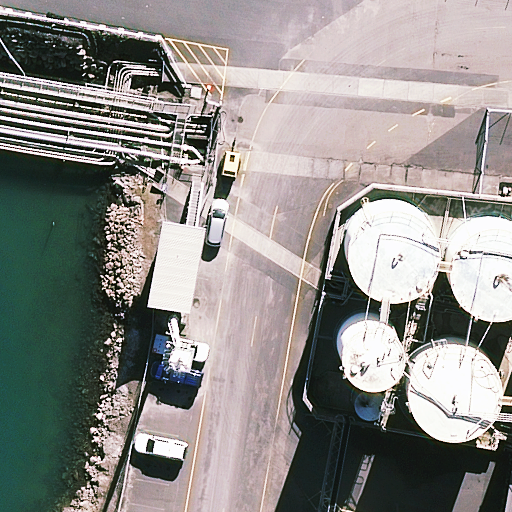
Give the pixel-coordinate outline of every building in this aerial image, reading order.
[(356,284),(367,292),(380,297),(394,297),(407,292),(418,284),(426,273),(430,259),(429,246),(424,233),(416,222),(404,215),(391,211),(376,213),(362,219),(352,230),(346,243),(344,258),(348,272),(356,284)] [(207,226),(165,219),(151,300),(193,307),(207,226)] [(463,302),(474,310),(487,315),(501,315),(511,311),(511,233),(497,230),(482,231),(469,237),(459,248),(452,262),(451,276),(455,291),(463,302)] [(355,365),(363,371),(373,375),(383,375),(393,371),(402,365),(407,357),(410,347),(410,337),(406,327),(400,319),(391,314),(381,311),(370,312),(360,317),(352,325),(347,335),(346,346),(349,357),(355,365)] [(425,414),(436,423),(449,427),(463,427),(476,423),(487,414),(495,403),(499,390),(498,376),(493,363),(485,352),(473,345),(459,342),(445,343),(431,350),(421,360),(414,374),(413,389),(417,403),(425,414)] [(511,511),(511,458),(502,511),(511,511)]
